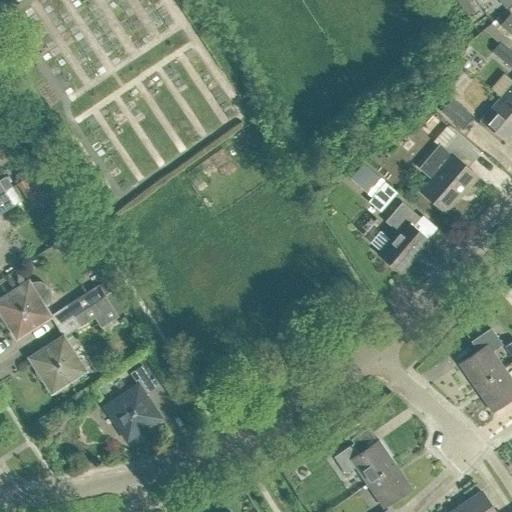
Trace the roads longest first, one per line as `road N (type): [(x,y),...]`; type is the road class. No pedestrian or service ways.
road 1 (residential): [(130,476),(263,432),(377,353)]
road 2 (residential): [(377,353),(511,202)]
road 3 (residential): [(459,466),(472,451),(377,353)]
road 4 (residential): [(0,502),(130,476)]
